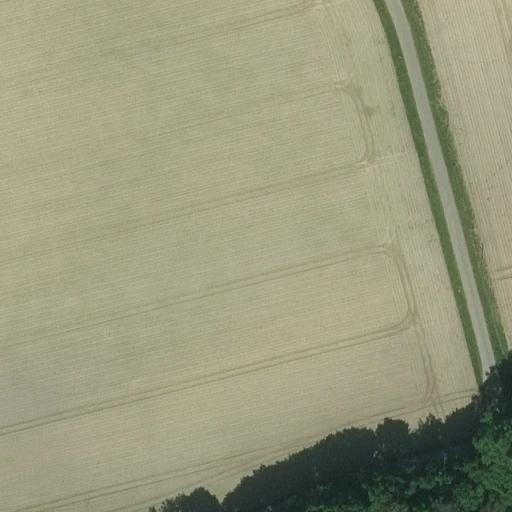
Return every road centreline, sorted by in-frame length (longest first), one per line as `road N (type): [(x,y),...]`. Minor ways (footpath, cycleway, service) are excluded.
road 1 (unclassified): [(511,437),(391,0)]
road 2 (track): [(271,511),(469,449)]
